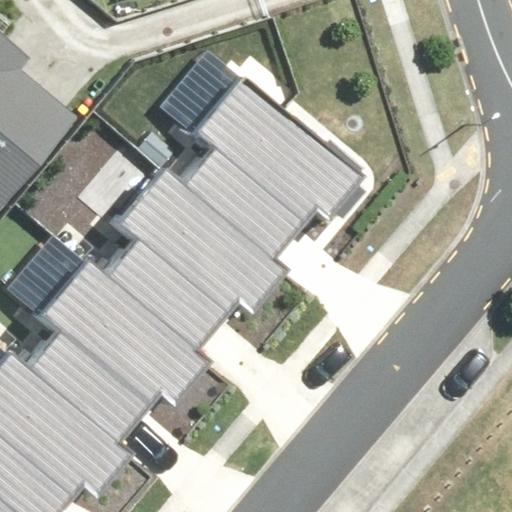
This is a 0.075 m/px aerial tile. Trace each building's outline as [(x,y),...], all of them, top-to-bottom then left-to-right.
[(0,186),(68,104),(13,59),(27,42),(0,19),(0,186)] [(201,144),(174,176),(261,248),(298,203),(309,211),(347,165),(229,67),(180,126),(201,144)] [(128,231),(98,268),(185,340),(226,290),(235,298),(270,255),(261,248),(174,176),(154,160),(109,215),(128,231)] [(50,326),(22,360),(109,431),(148,384),(158,393),(195,348),(185,340),(98,268),(75,249),(27,307),(50,326)] [(0,495),(19,511),(41,511),(71,477),(78,482),(116,437),(109,431),(22,360),(0,341),(0,495)] [(0,511),(19,511),(0,495),(0,511)]
